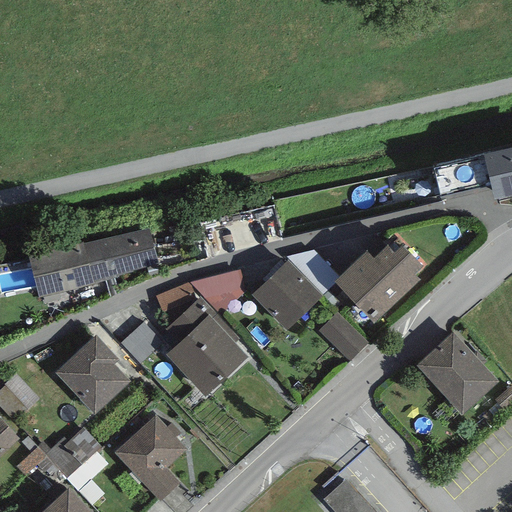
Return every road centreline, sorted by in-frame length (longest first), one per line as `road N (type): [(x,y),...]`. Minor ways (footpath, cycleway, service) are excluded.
road 1 (residential): [(511,228),(475,211),(442,209),(305,242),(172,278),(0,356)]
road 2 (unclassified): [(511,87),(0,197)]
road 3 (residential): [(213,511),(511,245)]
